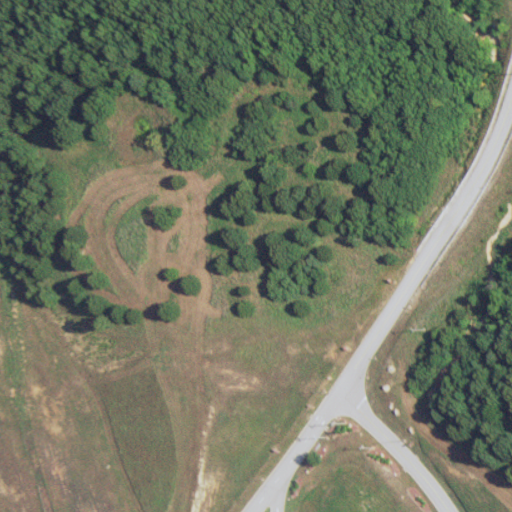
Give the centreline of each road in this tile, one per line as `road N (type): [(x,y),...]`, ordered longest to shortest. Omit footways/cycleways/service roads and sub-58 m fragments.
road 1 (residential): [(326,393),(461,220),(511,134)]
road 2 (residential): [(326,393),(393,461),(425,511)]
road 3 (residential): [(326,393),(240,511)]
